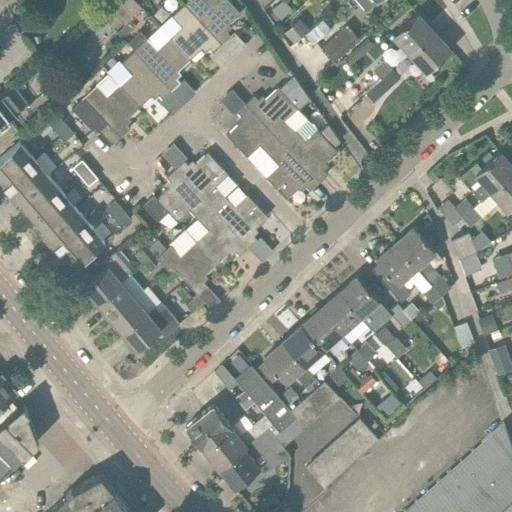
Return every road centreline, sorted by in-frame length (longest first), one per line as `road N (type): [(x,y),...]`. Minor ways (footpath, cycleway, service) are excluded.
road 1 (residential): [(113,427),(314,247)]
road 2 (residential): [(314,247),(511,66)]
road 3 (residential): [(314,247),(191,111)]
road 4 (tertiary): [(113,427),(0,294)]
